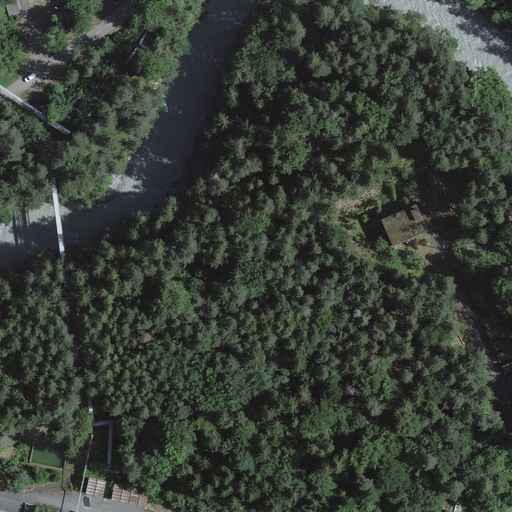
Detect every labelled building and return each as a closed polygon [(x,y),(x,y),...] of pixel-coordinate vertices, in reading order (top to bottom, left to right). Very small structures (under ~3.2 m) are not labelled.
[(20,14),(17,1),(5,4),(9,17),(20,14)] [(428,231),(427,229),(435,226),(425,204),(417,208),(416,205),(381,220),(389,237),(386,238),(391,250),(400,246),(399,244),(428,231)] [(496,314),(481,320),(484,329),(500,323),(496,314)] [(489,330),(508,385),(511,383),(511,345),(504,324),(489,330)] [(86,493),(87,494),(86,497),(93,498),(93,495),(95,495),(98,479),(89,478),(87,488),(86,493)] [(106,481),(98,479),(95,495),(96,495),(95,498),(101,500),(102,497),(103,497),(106,481)] [(112,500),(112,503),(118,504),(119,502),(120,502),(123,486),(114,484),(111,500),(112,500)] [(132,487),(123,486),(120,502),(121,502),(121,505),(127,506),(127,503),(129,503),(132,487)] [(141,489),(132,487),(129,503),(138,505),(141,489)] [(443,496),(454,499),(456,490),(441,487),(440,496),(443,496)] [(149,490),(141,489),(138,505),(146,507),(149,490)] [(437,509),(452,511),(453,502),(439,500),(437,509)]
